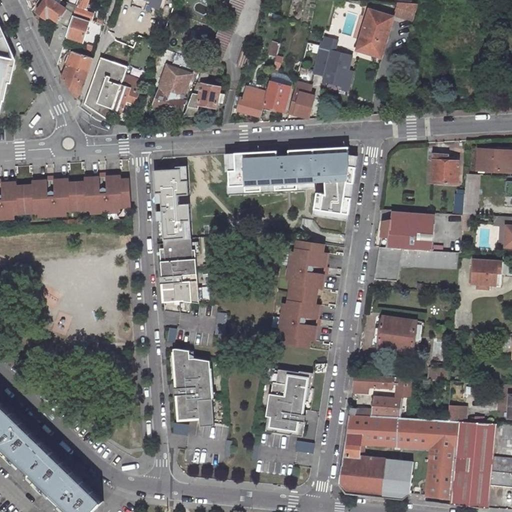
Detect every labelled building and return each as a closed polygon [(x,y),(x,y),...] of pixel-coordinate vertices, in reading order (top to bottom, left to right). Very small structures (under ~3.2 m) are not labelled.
[(67,1),(63,6),(55,0),(40,0),(34,9),(46,18),(49,14),(56,19),(47,46),(56,64),(65,35),(72,13),(74,6),(67,1)] [(83,9),(86,0),(77,0),(77,3),(75,2),(74,6),(72,13),(87,18),(89,18),(91,12),(83,9)] [(163,0),(144,0),(151,2),(150,6),(160,10),(163,0)] [(204,50),(219,59),(242,0),(224,0),(224,2),(204,50)] [(398,0),(394,0),(390,13),(409,19),(414,1),(398,0)] [(390,15),(366,8),(360,32),(356,44),(379,51),(382,39),(390,15)] [(65,35),(80,40),(87,18),(72,13),(65,35)] [(0,113),(1,114),(13,59),(0,30),(0,113)] [(250,37),(243,35),(235,60),(242,62),(244,57),(247,48),(250,37)] [(350,70),(353,56),(331,51),(334,37),(323,35),(315,70),(326,73),(323,85),(350,91),(354,71),(350,70)] [(278,40),(271,38),(268,52),(274,53),(278,40)] [(115,52),(112,60),(125,65),(128,56),(115,52)] [(75,94),(87,61),(68,55),(62,74),(75,94)] [(120,78),(125,65),(112,60),(96,55),(81,101),(107,116),(111,105),(119,82),(120,78)] [(277,66),(279,59),(273,58),(271,65),(277,66)] [(175,65),(167,62),(165,62),(164,62),(163,63),(162,65),(150,97),(162,101),(175,65)] [(177,111),(182,98),(179,97),(188,74),(188,72),(187,70),(186,69),(175,65),(162,101),(160,105),(177,111)] [(281,107),(288,82),(268,77),(265,89),(262,102),(281,107)] [(119,82),(137,88),(140,82),(131,79),(129,80),(128,80),(127,80),(125,80),(120,78),(119,82)] [(124,97),(133,100),(137,88),(119,82),(111,105),(120,109),(124,97)] [(203,82),(201,94),(199,105),(202,106),(220,109),(224,86),(203,82)] [(244,83),(241,95),(233,93),(230,105),(259,112),(262,102),(265,89),(244,83)] [(307,114),(313,93),(297,89),(298,87),(292,86),(286,108),(307,114)] [(195,92),(185,116),(201,115),(202,106),(199,105),(201,94),(195,92)] [(325,179),(325,192),(316,190),(312,213),(347,219),(356,154),(348,153),(347,145),(279,149),(279,153),(267,154),(267,149),(225,151),(225,168),(228,168),(229,190),(314,186),(314,180),(325,179)] [(507,149),(478,148),(476,167),(510,170),(510,158),(507,158),(507,149)] [(443,152),(433,151),(430,180),(455,182),(458,159),(443,158),(443,152)] [(174,167),(152,168),(153,191),(159,191),(162,238),(165,238),(189,236),(187,202),(177,203),(176,193),(187,193),(185,164),(174,164),(174,167)] [(102,205),(115,204),(129,204),(127,176),(119,177),(118,172),(104,173),(104,174),(105,189),(98,190),(97,174),(97,173),(82,174),(82,175),(82,179),(74,180),(75,191),(76,207),(89,206),(102,205)] [(476,212),(478,194),(477,193),(479,173),(465,172),(463,193),(462,211),(476,212)] [(50,208),(63,207),(76,207),(75,191),(74,180),(66,180),(66,176),(66,175),(52,176),(52,177),(52,192),(46,193),(45,178),(45,176),(30,177),(30,182),(22,183),(24,210),(37,209),(50,208)] [(0,185),(1,195),(0,195),(0,211),(11,211),(24,210),(22,183),(14,183),(14,178),(0,178),(0,185)] [(463,193),(454,192),(452,213),(461,214),(462,211),(463,193)] [(387,219),(431,222),(431,212),(388,208),(387,219)] [(383,246),(387,219),(380,221),(377,245),(383,246)] [(431,222),(387,219),(383,246),(399,247),(420,248),(429,249),(431,222)] [(511,224),(504,224),(503,243),(511,243),(511,224)] [(189,236),(165,238),(165,241),(166,246),(162,246),(162,253),(164,274),(166,274),(167,285),(165,285),(167,308),(183,310),(182,298),(185,298),(202,300),(201,297),(200,285),(197,251),(197,247),(194,247),(194,239),(194,236),(189,236)] [(292,264),(290,277),(288,290),(315,294),(316,286),(321,287),(323,272),(322,272),(307,270),(308,263),(322,266),(324,266),(326,251),(321,250),(322,242),(308,240),(296,238),(294,251),(292,264)] [(372,277),(394,278),(399,247),(383,246),(377,245),(372,277)] [(419,261),(451,262),(451,253),(432,252),(433,249),(429,249),(420,248),(419,261)] [(499,258),(471,256),(470,283),(476,284),(486,284),(495,284),(496,272),(499,272),(499,275),(504,275),(505,260),(500,260),(499,258)] [(284,316),(282,329),(281,342),(307,346),(309,338),(313,339),(316,324),(314,324),(299,322),(300,315),(312,317),(315,317),(317,317),(319,303),(314,302),(315,294),(288,290),(286,303),(284,316)] [(218,309),(216,331),(226,332),(229,310),(218,309)] [(415,319),(381,313),(376,345),(410,351),(412,339),(416,340),(417,331),(413,330),(415,319)] [(209,366),(208,356),(197,355),(193,355),(192,347),(179,346),(176,346),(179,381),(181,381),(181,392),(184,392),(184,397),(180,398),(182,416),(203,415),(204,423),(218,421),(217,419),(215,395),(215,388),(213,366),(209,366)] [(327,364),(314,364),(315,372),(325,372),(327,364)] [(448,369),(428,367),(427,377),(447,379),(448,369)] [(309,386),(311,371),(298,370),(297,371),(277,368),(277,369),(273,393),(269,392),(268,392),(265,414),(266,414),(270,415),(267,430),(301,435),(303,420),(298,419),(300,408),(302,409),(305,386),(309,386)] [(368,385),(393,386),(393,394),(408,395),(409,376),(353,373),(352,384),(353,384),(352,390),(364,390),(364,387),(368,387),(368,385)] [(511,393),(503,393),(501,415),(511,415),(511,393)] [(402,398),(372,397),(371,408),(370,415),(400,417),(402,398)] [(459,420),(460,406),(447,405),(446,419),(457,420),(459,420)] [(0,448),(65,511),(92,511),(100,504),(0,407),(0,448)] [(354,414),(347,413),(337,481),(345,492),(402,498),(409,491),(412,460),(361,455),(363,441),(430,445),(426,494),(436,495),(436,501),(450,503),(457,420),(446,419),(400,417),(370,415),(354,414)] [(450,503),(488,507),(489,483),(491,469),(492,455),(493,436),(494,422),(459,420),(457,420),(450,503)] [(493,436),(511,437),(511,423),(494,422),(493,436)] [(315,443),(298,440),(296,451),(314,453),(315,443)] [(511,456),(492,455),(491,469),(511,471),(511,456)] [(489,483),(511,485),(511,471),(491,469),(489,483)]
